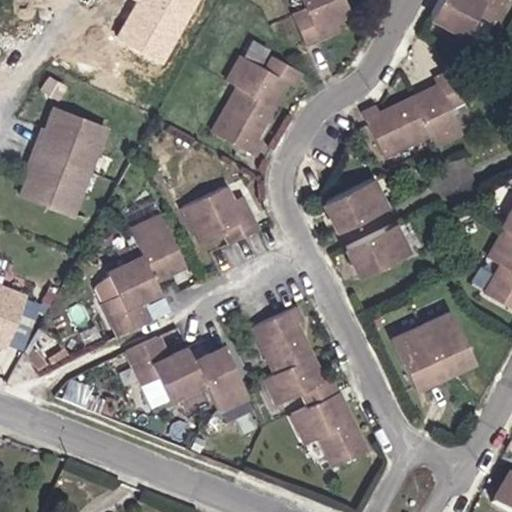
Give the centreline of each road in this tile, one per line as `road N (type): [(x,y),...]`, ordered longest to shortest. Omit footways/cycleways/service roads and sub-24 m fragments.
road 1 (residential): [(409,0),(367,73),(322,102),(281,178),(284,208),(412,452)]
road 2 (residential): [(269,511),(0,406)]
road 3 (residential): [(455,473),(511,362)]
